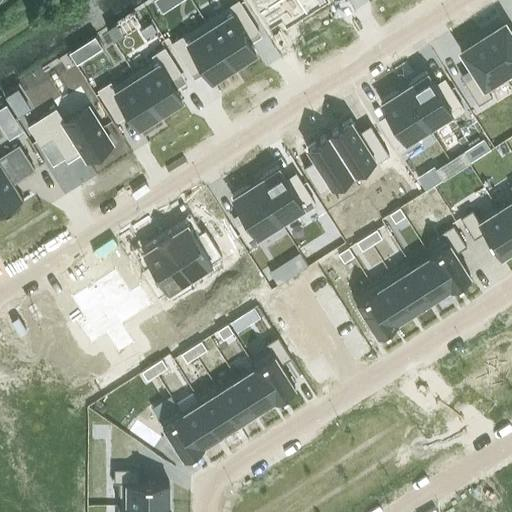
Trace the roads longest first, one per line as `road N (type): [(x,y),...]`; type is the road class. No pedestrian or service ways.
road 1 (residential): [(0,295),(462,0)]
road 2 (residential): [(206,511),(207,484),(511,290)]
road 3 (residential): [(399,511),(511,440)]
